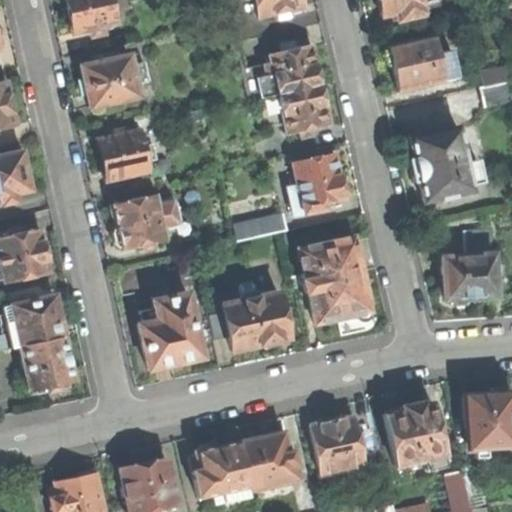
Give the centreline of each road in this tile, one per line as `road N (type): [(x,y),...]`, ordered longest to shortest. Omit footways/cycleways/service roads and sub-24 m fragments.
road 1 (residential): [(26,0),(121,422)]
road 2 (residential): [(339,0),(418,354)]
road 3 (residential): [(121,422),(418,354)]
road 4 (residential): [(0,448),(121,422)]
